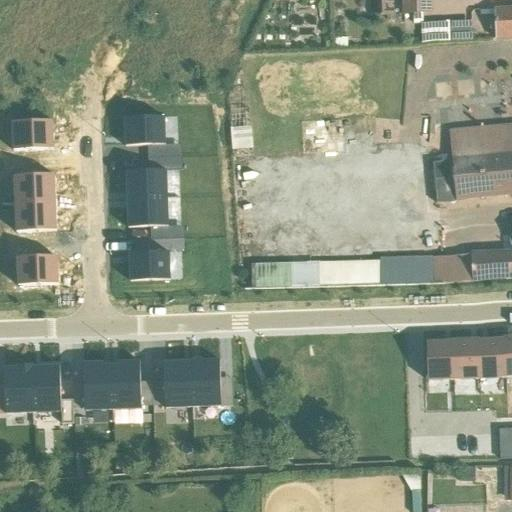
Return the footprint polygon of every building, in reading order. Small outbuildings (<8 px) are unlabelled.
[(400,0),(401,16),(431,15),(431,0),(400,0)] [(384,1),(377,1),(378,17),(393,16),(393,10),(385,10),(384,1)] [(511,12),(494,14),(496,42),(511,41),(511,12)] [(450,44),(471,43),(470,26),(449,26),(448,24),(423,25),(422,16),(412,16),(413,26),(420,27),(421,46),(449,45),(450,44)] [(254,156),(252,90),(231,90),(233,157),(254,156)] [(164,119),(124,120),(125,148),(165,147),(164,119)] [(52,122),(12,124),(13,152),(53,150),(52,122)] [(488,201),(511,198),(511,127),(449,133),(451,163),(432,165),(436,204),(488,201)] [(166,201),(165,172),(126,174),(127,202),(166,201)] [(53,176),(14,177),(15,205),(55,204),(53,176)] [(166,201),(127,202),(128,230),(167,228),(166,201)] [(55,204),(15,205),(15,234),(55,232),(55,204)] [(511,252),(471,255),(472,284),(511,281),(511,252)] [(168,254),(129,255),(130,283),(169,282),(168,254)] [(444,286),(472,284),(470,257),(379,259),(378,262),(250,266),(251,289),(444,286)] [(56,258),(17,259),(17,287),(58,286),(56,258)] [(479,381),(505,380),(504,341),(478,342),(479,381)] [(427,383),(453,382),(452,342),(426,343),(427,383)] [(453,382),(479,381),(478,342),(452,342),(453,382)] [(202,361),(191,361),(191,363),(193,409),(221,409),(219,362),(202,363),(202,361)] [(119,366),(111,367),(113,412),(141,411),(139,363),(119,364),(119,366)] [(191,363),(163,364),(164,410),(193,409),(191,363)] [(103,364),(83,365),(85,413),(113,412),(111,367),(103,367),(103,364)] [(16,369),(3,370),(5,416),(33,415),(32,369),(32,367),(16,367),(16,369)] [(59,368),(32,369),(33,415),(61,414),(59,368)] [(458,483),(475,483),(475,468),(458,468),(458,483)] [(511,468),(503,469),(503,503),(509,503),(509,504),(511,503),(511,468)] [(420,511),(419,475),(400,476),(410,492),(411,511),(420,511)]
